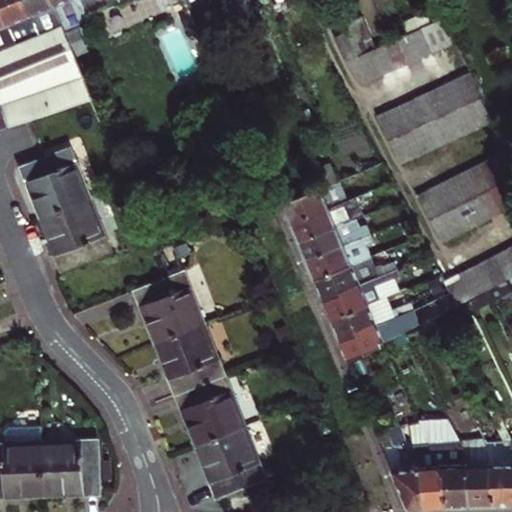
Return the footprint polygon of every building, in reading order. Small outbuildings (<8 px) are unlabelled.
[(25,0),(0,0),(0,4),(17,44),(40,34),(25,0)] [(52,0),(25,0),(40,34),(63,25),(52,0)] [(88,17),(80,0),(52,0),(63,25),(66,33),(77,28),(90,22),(88,17)] [(80,0),(88,17),(121,3),(121,4),(130,0),(80,0)] [(184,0),(188,9),(204,2),(202,0),(184,0)] [(234,0),(241,15),(253,10),(248,0),(234,0)] [(0,4),(0,101),(10,125),(93,98),(75,53),(66,33),(63,25),(40,34),(17,44),(0,4)] [(420,29),(432,23),(428,13),(404,24),(409,34),(420,29)] [(258,43),(264,40),(255,15),(248,18),(258,43)] [(446,17),(433,23),(443,47),(456,41),(446,17)] [(359,56),(371,50),(375,49),(361,18),(344,25),(347,32),(359,56)] [(432,23),(420,29),(431,52),(443,47),(433,23),(432,23)] [(77,28),(66,33),(75,53),(86,48),(77,28)] [(409,34),(408,34),(419,58),(431,52),(420,29),(409,34)] [(347,61),(359,56),(347,32),(334,38),(347,61)] [(408,34),(396,39),(406,63),(419,58),(408,34)] [(391,42),(384,45),(394,68),(406,63),(396,39),(391,42)] [(375,49),(371,50),(382,74),(394,68),(384,45),(375,49)] [(382,74),(371,50),(359,56),(370,79),(382,74)] [(370,79),(359,56),(347,61),(359,84),(370,79)] [(454,80),(466,103),(481,96),(470,73),(454,80)] [(441,86),(453,109),(466,103),(454,80),(441,86)] [(429,92),(440,115),(453,109),(441,86),(429,92)] [(427,121),(440,115),(429,92),(416,98),(427,121)] [(466,103),(478,127),(492,120),(481,96),(466,103)] [(403,104),(415,128),(427,121),(416,98),(403,104)] [(0,128),(10,125),(0,101),(0,128)] [(453,109),(465,133),(478,127),(466,103),(453,109)] [(390,110),(402,134),(415,128),(403,104),(390,110)] [(440,115),(452,139),(465,133),(453,109),(440,115)] [(377,116),(389,140),(402,134),(390,110),(377,116)] [(427,121),(439,145),(452,139),(440,115),(427,121)] [(415,128),(426,151),(439,145),(427,121),(415,128)] [(402,134),(413,157),(426,151),(415,128),(402,134)] [(389,140),(401,163),(413,157),(402,134),(389,140)] [(23,166),(43,218),(90,199),(89,197),(97,188),(89,168),(77,167),(69,148),(23,166)] [(492,159),(504,182),(511,177),(511,166),(505,152),(492,159)] [(479,165),(491,188),(504,182),(492,159),(479,165)] [(289,201),(274,163),(256,170),(272,207),(284,203),(289,201)] [(314,170),(321,188),(337,181),(331,164),(314,170)] [(467,171),(479,194),(491,188),(479,165),(467,171)] [(455,177),(467,200),(479,194),(467,171),(455,177)] [(442,183),(454,206),(467,200),(455,177),(442,183)] [(350,198),(342,179),(337,181),(321,188),(289,201),(284,203),(291,222),(350,198)] [(511,198),(504,182),(491,188),(503,211),(511,207),(511,198)] [(430,189),(442,212),(454,206),(442,183),(430,189)] [(491,188),(479,194),(490,218),(503,211),(491,188)] [(418,195),(430,218),(442,212),(430,189),(418,195)] [(363,199),(361,193),(350,198),(291,222),(299,241),(354,218),(363,214),(357,201),(363,199)] [(467,200),(478,224),(490,218),(479,194),(467,200)] [(111,253),(90,199),(43,218),(64,270),(111,253)] [(467,200),(454,206),(466,230),(478,224),(467,200)] [(454,206),(442,212),(454,236),(466,230),(454,206)] [(442,212),(430,218),(442,242),(454,236),(442,212)] [(358,228),(354,218),(299,241),(307,261),(370,235),(371,234),(367,224),(358,228)] [(374,242),(370,235),(307,261),(315,280),(371,257),(366,245),(374,242)] [(511,254),(509,249),(496,255),(508,279),(511,276),(511,254)] [(496,255),(483,262),(496,285),(508,279),(496,255)] [(377,272),(371,257),(315,280),(324,300),(329,298),(328,294),(347,287),(348,289),(397,268),(395,261),(382,266),(381,270),(377,272)] [(483,262),(471,268),(483,292),(489,288),(496,285),(483,262)] [(400,275),(397,268),(348,289),(347,287),(328,294),(329,298),(324,300),(331,319),(380,299),(375,286),(386,281),(400,275)] [(471,268),(458,275),(471,298),(483,292),(471,268)] [(136,290),(157,343),(203,324),(182,271),(136,290)] [(446,281),(451,291),(458,305),(468,300),(468,299),(471,298),(458,275),(446,281)] [(496,285),(489,288),(497,305),(507,300),(504,294),(511,290),(511,286),(508,279),(496,285)] [(382,298),(388,296),(391,294),(386,281),(375,286),(380,299),(382,298)] [(393,310),(388,296),(382,298),(391,318),(396,316),(393,310)] [(391,318),(382,298),(380,299),(331,319),(340,341),(358,333),(357,330),(375,322),(376,324),(391,318)] [(454,307),(459,317),(473,310),(468,300),(458,305),(454,307)] [(396,316),(396,317),(414,309),(412,302),(393,310),(396,316)] [(421,325),(414,309),(396,317),(396,316),(391,318),(376,324),(375,322),(357,330),(358,333),(340,341),(348,360),(383,346),(384,345),(382,342),(403,334),(405,333),(421,325)] [(157,343),(177,394),(224,375),(203,324),(157,343)] [(244,427),(224,375),(177,394),(198,446),(244,427)] [(494,421),(501,417),(497,408),(490,411),(494,421)] [(504,440),(486,441),(495,505),(511,504),(511,438),(511,439),(501,417),(494,421),(504,440)] [(449,418),(418,420),(419,420),(429,441),(429,442),(461,440),(449,418)] [(419,420),(399,421),(400,425),(408,445),(410,444),(416,444),(415,443),(429,441),(419,420)] [(395,447),(385,448),(409,506),(413,509),(425,508),(418,467),(413,467),(410,444),(408,445),(400,425),(388,429),(395,447)] [(6,445),(0,445),(0,495),(45,494),(43,444),(43,427),(10,428),(6,433),(6,445)] [(264,479),(244,427),(198,446),(218,497),(264,479)] [(439,464),(448,506),(472,505),(461,440),(429,442),(439,464)] [(495,505),(486,441),(486,440),(461,440),(472,505),(495,505)] [(99,441),(43,444),(45,494),(102,492),(99,441)] [(416,444),(410,444),(413,467),(418,467),(425,508),(448,506),(439,464),(429,442),(429,441),(415,443),(416,444)]
